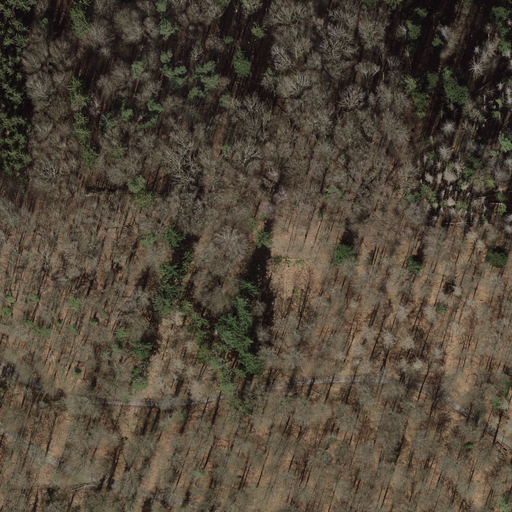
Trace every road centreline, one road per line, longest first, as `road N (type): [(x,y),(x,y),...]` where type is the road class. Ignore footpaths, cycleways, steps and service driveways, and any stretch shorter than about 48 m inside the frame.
road 1 (track): [(14,373),(90,399),(169,403),(382,379),(428,389),(511,445)]
road 2 (track): [(0,426),(66,467),(212,511)]
